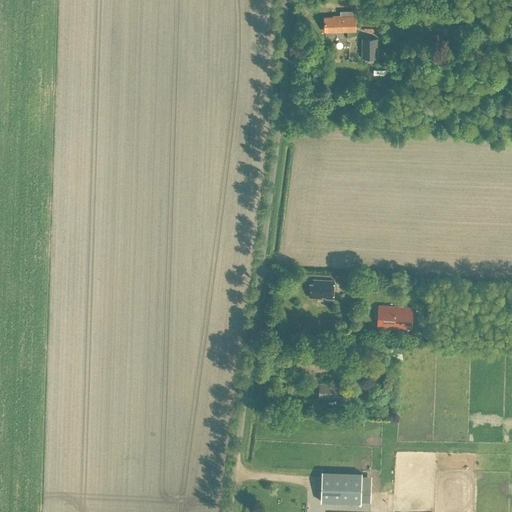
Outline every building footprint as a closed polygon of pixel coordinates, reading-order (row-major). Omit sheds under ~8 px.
[(241,0),(240,9),(253,10),(253,0),(241,0)] [(355,30),(355,10),(341,11),(341,15),(333,15),(333,17),(324,17),(325,31),(355,30)] [(364,28),(364,37),(378,37),(378,28),(364,28)] [(377,37),(362,37),(362,57),(377,57),(377,37)] [(326,296),(326,298),(333,298),(334,280),(313,279),(313,283),(310,283),(309,297),(321,298),(322,296),(326,296)] [(378,304),(377,327),(412,329),(414,306),(378,304)] [(296,365),(299,365),(299,370),(309,370),(309,368),(313,368),(313,370),(327,371),(328,352),(313,351),(313,353),(310,353),(310,351),(297,351),(296,365)] [(319,383),(319,397),(339,397),(340,383),(319,383)] [(321,472),(321,502),(370,502),(370,472),(321,472)]
